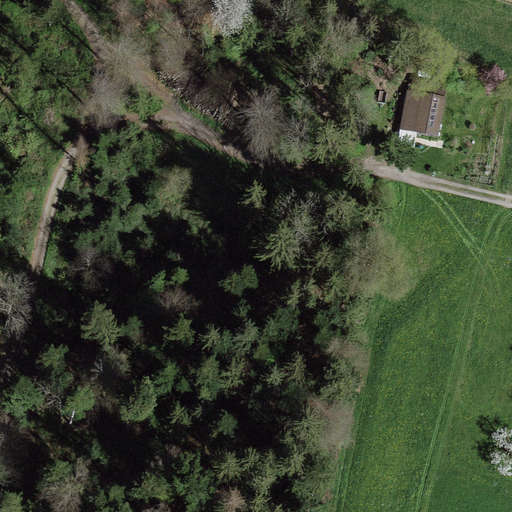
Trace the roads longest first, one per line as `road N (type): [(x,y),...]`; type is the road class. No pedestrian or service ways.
road 1 (track): [(178,126),(156,121),(87,134),(53,199),(0,391)]
road 2 (track): [(511,205),(379,169),(246,152),(178,126)]
road 3 (track): [(178,126),(61,0)]
